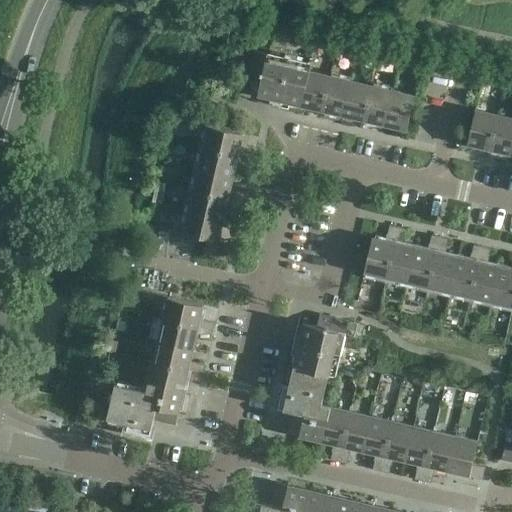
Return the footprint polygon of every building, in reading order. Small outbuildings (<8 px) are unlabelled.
[(336,49),(339,38),(327,35),(324,46),(336,49)] [(348,52),(350,41),(339,38),(336,49),(348,52)] [(378,59),(381,48),(369,45),(366,56),(378,59)] [(393,51),(381,48),(378,59),(390,62),(393,51)] [(301,105),(309,71),(311,64),(255,50),(249,79),(260,82),(257,95),(301,105)] [(424,58),(411,55),(408,66),(421,69),(424,58)] [(321,110),(329,75),(309,71),(301,105),(321,110)] [(504,88),(506,77),(494,74),(492,85),(504,88)] [(342,115),(350,80),(329,75),(321,110),(342,115)] [(363,119),(371,85),(350,80),(342,115),(363,119)] [(384,124),(392,90),(371,85),(363,119),(384,124)] [(415,95),(392,90),(384,124),(407,129),(415,95)] [(489,149),(497,114),(475,109),(467,144),(489,149)] [(510,154),(511,146),(511,117),(497,114),(489,149),(510,154)] [(200,144),(199,146),(254,158),(255,150),(247,148),(241,151),(239,151),(243,133),(208,125),(204,145),(200,144)] [(251,167),(254,158),(199,146),(199,147),(203,148),(198,168),(233,176),(237,159),(239,160),(243,165),(251,167)] [(229,193),(233,176),(198,168),(194,187),(190,186),(189,188),(243,201),(245,192),(237,190),(232,193),(229,193)] [(241,209),(243,201),(189,188),(189,189),(193,190),(189,210),(223,218),(227,201),(230,202),(233,207),(241,209)] [(215,252),(223,218),(189,210),(184,232),(207,238),(204,249),(215,252)] [(385,280),(397,226),(389,224),(387,233),(390,238),(390,240),(372,236),(370,245),(363,271),(384,276),(384,280),(385,280)] [(407,281),(415,246),(398,243),(399,240),(403,237),(404,237),(406,228),(397,226),(385,280),(387,281),(387,277),(407,281)] [(427,290),(439,236),(431,234),(429,243),(432,248),(432,250),(415,246),(407,281),(426,286),(426,290),(427,290)] [(449,291),(457,256),(440,252),(441,250),(445,246),(446,246),(448,238),(439,236),(427,290),(429,291),(430,287),(449,291)] [(469,300),(481,246),(473,244),(471,252),(471,253),(474,258),(474,260),(457,256),(449,291),(468,296),(468,300),(469,300)] [(491,301),(499,266),(482,262),(483,260),(487,256),(488,256),(490,248),(481,246),(469,300),(471,300),(471,296),(491,301)] [(511,310),(511,305),(511,268),(499,266),(491,301),(510,305),(510,309),(511,310)] [(199,323),(203,305),(168,297),(164,317),(159,316),(159,317),(214,330),(215,322),(207,320),(202,323),(199,323)] [(335,373),(348,320),(319,314),(317,325),(303,322),(293,365),(328,373),(328,374),(338,377),(339,374),(335,373)] [(212,339),(214,330),(159,317),(159,319),(163,320),(158,340),(193,348),(197,331),(200,332),(203,337),(212,339)] [(364,324),(350,321),(347,334),(361,337),(364,324)] [(113,340),(110,351),(116,352),(118,341),(113,340)] [(189,365),(193,348),(158,340),(154,359),(150,358),(149,360),(204,372),(206,364),(197,362),(192,365),(189,365)] [(202,381),(204,372),(149,360),(149,361),(153,362),(149,382),(184,390),(187,373),(190,374),(193,379),(202,381)] [(321,403),(328,374),(328,373),(293,365),(289,385),(281,384),(276,407),(297,412),(296,417),(295,417),(290,421),(287,433),(321,441),(330,405),(321,403)] [(176,424),(184,390),(149,382),(147,390),(115,382),(107,417),(128,422),(127,430),(150,435),(155,414),(160,415),(164,421),(176,424)] [(338,461),(351,406),(349,406),(348,410),(330,405),(321,441),(338,445),(337,447),(332,450),(330,459),(338,461)] [(363,450),(371,415),(351,410),(352,407),(351,406),(338,461),(347,463),(349,454),(348,454),(346,449),(346,446),(363,450)] [(380,471),(393,416),(391,416),(390,419),(371,415),(363,450),(380,454),(379,457),(375,460),(374,460),(372,469),(380,471)] [(405,460),(413,425),(393,420),(394,416),(393,416),(380,471),(389,473),(391,464),(390,464),(391,464),(388,459),(388,456),(405,460)] [(422,480),(435,426),(433,425),(432,429),(413,425),(405,460),(422,464),(421,467),(417,470),(416,470),(414,478),(422,480)] [(448,470),(455,435),(435,430),(436,426),(435,426),(422,480),(431,482),(433,474),(433,473),(430,469),(431,466),(448,470)] [(478,440),(455,435),(448,470),(481,478),(484,466),(472,463),(478,440)] [(508,460),(511,448),(504,446),(501,458),(502,459),(508,460)] [(304,511),(309,489),(276,482),(273,494),(277,499),(276,505),(255,500),(251,511),(304,511)] [(327,511),(331,495),(309,489),(304,511),(327,511)] [(349,511),(352,499),(331,495),(327,511),(349,511)] [(371,511),(373,504),(352,499),(349,511),(371,511)]
